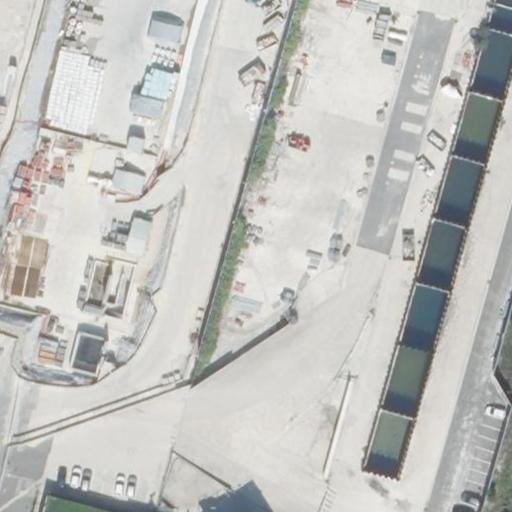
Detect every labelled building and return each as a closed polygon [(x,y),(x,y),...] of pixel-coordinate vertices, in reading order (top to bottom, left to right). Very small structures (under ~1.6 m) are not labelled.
[(0,266),(0,300),(129,332),(142,279),(151,268),(164,202),(146,198),(195,0),(78,0),(34,175),(24,172),(0,266)] [(327,17),(347,16),(347,2),(327,2),(327,17)] [(320,26),(296,22),(293,45),(316,48),(320,26)] [(237,361),(265,343),(255,328),(227,346),(237,361)] [(0,401),(15,406),(21,382),(0,376),(0,401)] [(339,485),(381,495),(385,476),(398,479),(412,418),(378,410),(373,433),(359,430),(360,426),(353,424),(348,442),(357,444),(355,452),(351,470),(343,468),(339,485)] [(129,511),(46,494),(42,511),(129,511)]
